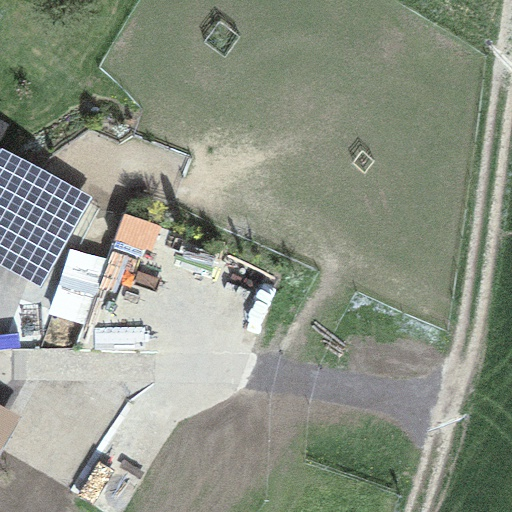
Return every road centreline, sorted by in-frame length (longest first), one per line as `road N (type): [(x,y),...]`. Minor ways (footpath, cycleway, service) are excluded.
road 1 (track): [(416,511),(460,359),(511,16)]
road 2 (track): [(0,367),(236,371),(449,399)]
